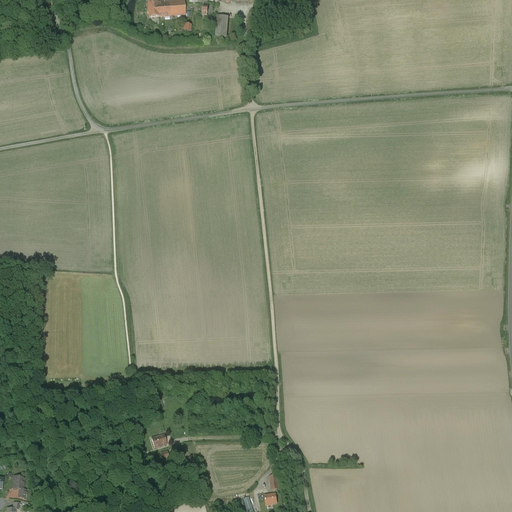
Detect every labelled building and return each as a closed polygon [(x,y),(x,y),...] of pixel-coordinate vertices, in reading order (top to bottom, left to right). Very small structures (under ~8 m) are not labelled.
[(184,0),(162,0),(163,2),(157,3),(158,18),(170,17),(170,16),(185,15),(184,0)] [(157,3),(147,4),(149,19),(158,18),(157,3)] [(228,18),(218,18),(216,38),(226,38),(228,18)] [(166,434),(151,439),(154,449),(169,445),(166,434)] [(24,480),(14,478),(12,490),(19,491),(23,491),(24,480)] [(23,491),(19,491),(18,499),(25,500),(26,491),(23,491)] [(276,495),(265,497),(265,502),(266,502),(266,505),(277,504),(276,495)] [(252,511),(248,498),(243,500),(247,511),(252,511)] [(246,511),(243,500),(233,503),(236,511),(246,511)] [(235,511),(232,503),(211,511),(210,511),(235,511)]
